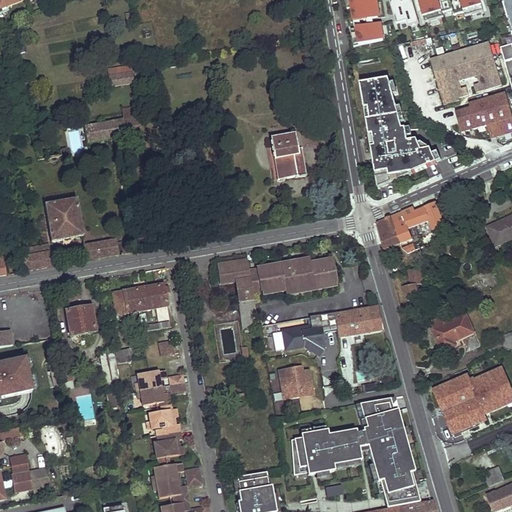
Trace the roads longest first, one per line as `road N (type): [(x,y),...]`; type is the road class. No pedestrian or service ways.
road 1 (residential): [(448,511),(364,217)]
road 2 (residential): [(170,255),(218,511)]
road 3 (residential): [(326,0),(364,217)]
road 4 (unclassified): [(364,217),(170,255)]
road 5 (unclassified): [(170,255),(0,284)]
road 6 (unclassified): [(364,217),(511,156)]
road 7 (unknown): [(411,51),(437,117),(483,141),(498,161)]
